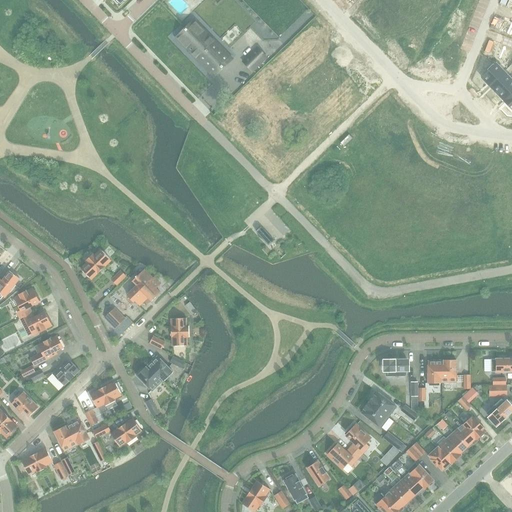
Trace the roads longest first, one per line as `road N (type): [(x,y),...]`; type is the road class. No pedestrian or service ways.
road 1 (residential): [(225,511),(231,480),(315,430),(373,343),(511,336)]
road 2 (residential): [(511,268),(376,290),(275,192)]
road 3 (residential): [(275,192),(116,32)]
road 4 (residential): [(275,192),(395,75)]
road 5 (residential): [(98,356),(58,277),(0,230)]
road 6 (residential): [(0,459),(98,356)]
